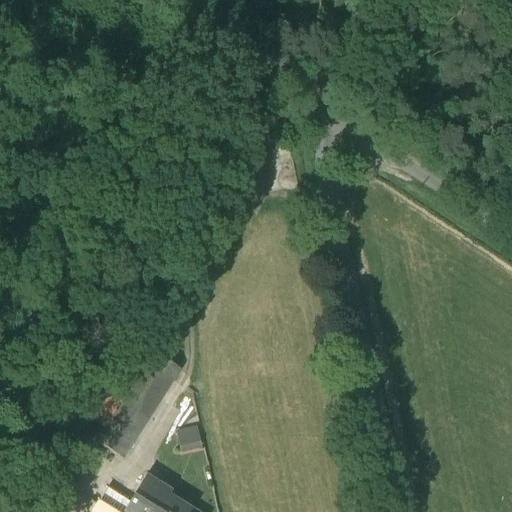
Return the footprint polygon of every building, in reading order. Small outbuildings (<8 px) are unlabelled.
[(274,187),(295,188),(296,169),(274,168),(274,187)] [(96,444),(121,459),(177,369),(152,353),(143,368),(136,364),(131,361),(114,389),(96,377),(76,411),(102,427),(105,429),(96,444)] [(196,430),(177,434),(180,448),(199,444),(196,430)] [(92,474),(103,455),(93,449),(82,468),(92,474)] [(171,493),(147,478),(126,511),(191,511),(168,497),(171,493)]
